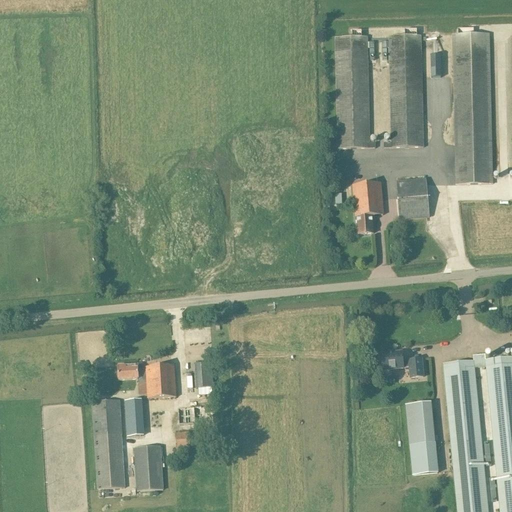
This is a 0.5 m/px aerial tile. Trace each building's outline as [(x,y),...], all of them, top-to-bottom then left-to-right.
[(421,36),(417,37),(416,31),(405,31),(405,37),(388,37),(390,143),(383,144),(384,149),(424,148),(421,36)] [(361,32),(352,32),(352,38),(334,38),(337,150),(375,149),(375,144),(370,144),(368,38),(361,38),(361,32)] [(492,185),(488,35),(452,36),(456,186),(492,185)] [(440,56),(430,56),(431,79),(441,79),(440,56)] [(429,218),(426,180),(396,183),(399,220),(429,218)] [(383,216),(381,184),(354,186),(358,236),(373,234),(372,217),(383,216)] [(381,372),(403,369),(404,369),(410,368),(411,379),(424,377),(422,359),(409,361),(403,362),(402,353),(378,356),(381,372)] [(443,365),(457,511),(488,511),(475,369),(486,368),(499,511),(511,511),(511,358),(486,361),(485,355),(473,356),(473,362),(443,365)] [(214,388),(213,364),(194,365),(195,389),(214,388)] [(174,366),(145,368),(138,369),(138,368),(126,369),(125,366),(117,367),(118,381),(138,380),(138,384),(146,384),(147,400),(176,398),(174,366)] [(125,489),(120,401),(92,403),(97,491),(125,489)] [(142,436),(140,401),(125,402),(127,437),(142,436)] [(410,447),(435,444),(431,403),(406,406),(410,447)] [(213,422),(212,406),(178,408),(180,431),(195,430),(195,423),(213,422)] [(191,450),(190,432),(176,432),(177,450),(191,450)] [(164,490),(161,447),(133,449),(133,455),(134,455),(137,492),(164,490)]
